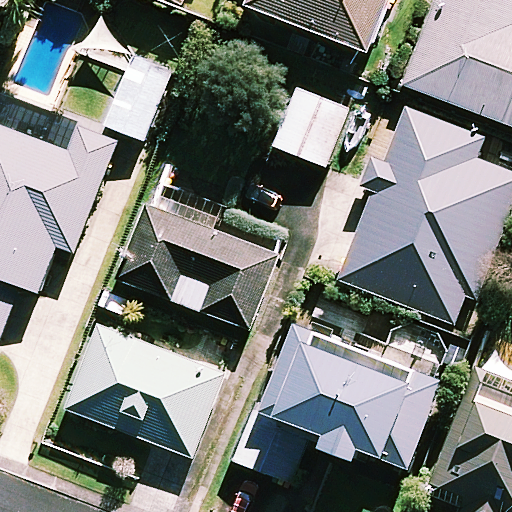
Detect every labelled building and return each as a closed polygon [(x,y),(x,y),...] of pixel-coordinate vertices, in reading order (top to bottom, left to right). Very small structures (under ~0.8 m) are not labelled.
[(397,0),(259,0),(253,17),(374,63),(397,0)] [(511,0),(442,0),(407,90),(511,131),(511,0)] [(172,75),(129,60),(104,130),(147,146),(172,75)] [(352,113),(300,93),(278,152),(329,172),(352,113)] [(343,286),(459,330),(470,301),(479,304),(511,217),(511,176),(477,163),(484,144),(409,115),(343,286)] [(72,156),(0,130),(0,356),(0,357),(23,293),(42,300),(59,251),(79,258),(119,146),(81,133),(72,156)] [(217,226),(153,203),(122,287),(254,336),(282,261),(214,236),(217,226)] [(229,380),(105,331),(71,415),(195,464),(229,380)] [(341,445),(337,456),(360,465),(364,454),(413,473),(446,388),(300,331),(268,412),(261,410),(239,467),(293,488),(313,435),(341,445)] [(511,511),(511,386),(492,378),(486,376),(470,418),(465,416),(433,500),(464,511),(511,511)]
